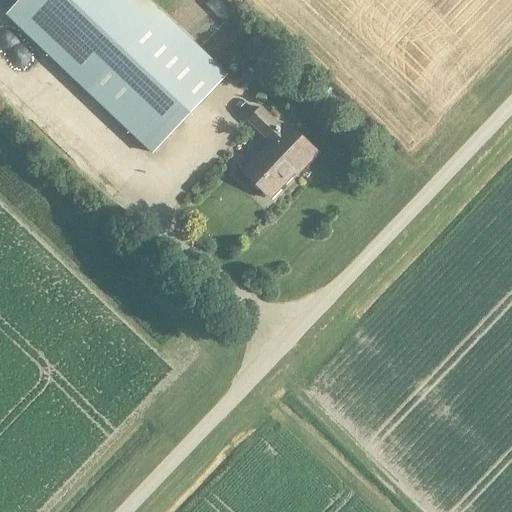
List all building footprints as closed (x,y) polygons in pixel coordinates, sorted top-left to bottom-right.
[(226,76),(146,0),(21,0),(6,16),(151,154),(226,76)] [(247,62),(237,74),(246,81),(256,69),(247,62)] [(12,83),(10,95),(17,96),(16,101),(29,104),(33,87),(12,83)] [(241,173),(269,199),(293,174),(295,177),(316,154),(286,126),(282,130),(260,109),(248,122),(269,143),(241,173)] [(351,200),(361,188),(345,175),(335,187),(351,200)]
